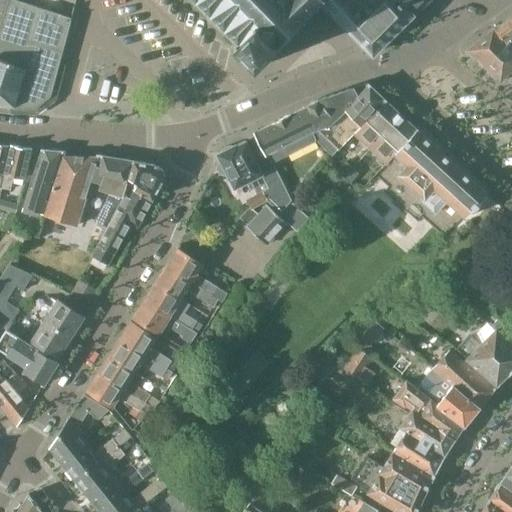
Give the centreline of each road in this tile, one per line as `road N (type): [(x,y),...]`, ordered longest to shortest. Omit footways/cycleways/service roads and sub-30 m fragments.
road 1 (tertiary): [(22,458),(199,141)]
road 2 (tertiary): [(199,141),(252,112),(384,66)]
road 3 (residential): [(199,141),(0,125)]
road 4 (residential): [(384,66),(511,179)]
